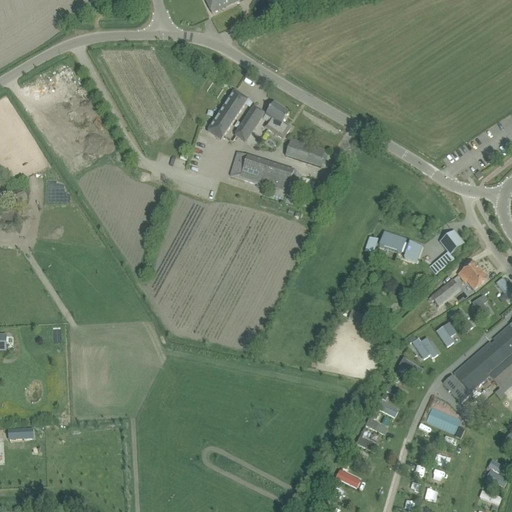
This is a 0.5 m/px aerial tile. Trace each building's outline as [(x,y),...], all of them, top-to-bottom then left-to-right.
[(243,0),(205,0),(212,14),(243,0)] [(208,133),(221,141),(248,101),(235,92),(208,133)] [(265,128),(283,141),(291,128),(284,124),(290,114),(275,104),(266,117),(270,120),(265,128)] [(236,136),(246,143),(265,114),(255,108),(236,136)] [(286,157),(321,168),(326,152),(291,141),(286,157)] [(293,175),(294,172),(238,154),(231,177),(287,195),(291,183),(298,185),(301,177),(293,175)] [(475,176),(478,181),(483,177),(482,176),(479,173),(475,176)] [(441,243),(450,255),(463,245),(454,233),(441,243)] [(422,248),(410,244),(409,246),(405,244),(406,241),(384,234),(381,245),(381,247),(380,247),(380,248),(402,255),(406,256),(404,260),(408,261),(416,263),(418,260),(420,253),(420,252),(420,253),(422,248)] [(470,284),(469,285),(474,291),(487,281),(474,263),(458,276),(465,284),(469,282),(470,284)] [(506,299),(511,293),(511,291),(501,278),(494,285),(506,299)] [(431,299),(439,308),(460,290),(453,281),(431,299)] [(483,298),(473,305),(484,321),(490,317),(483,306),(487,303),(483,298)] [(455,311),(449,316),(451,319),(455,317),(467,333),(473,329),(461,312),(458,314),(455,311)] [(469,393),(488,376),(504,394),(511,386),(511,324),(493,341),(496,345),(464,372),(461,368),(453,375),(469,393)] [(449,325),(437,334),(448,349),(449,349),(454,345),(451,340),(452,339),(456,336),(451,328),(449,325)] [(417,341),(414,337),(408,341),(410,345),(417,341)] [(419,341),(413,345),(424,361),(430,357),(432,360),(438,356),(427,340),(421,345),(419,341)] [(443,384),(461,404),(470,396),(452,376),(443,384)] [(375,409),(395,419),(399,411),(379,402),(375,409)] [(430,409),(425,424),(456,434),(460,419),(430,409)] [(456,438),(460,440),(464,432),(460,429),(456,438)] [(446,439),(444,447),(456,450),(458,443),(446,439)] [(423,445),(420,454),(428,457),(431,448),(423,445)] [(491,461),(487,468),(503,477),(507,470),(491,461)] [(429,480),(437,483),(440,475),(431,473),(429,480)] [(429,499),(435,501),(439,494),(433,491),(429,499)] [(480,492),(478,499),(498,506),(500,500),(480,492)] [(403,498),(400,507),(411,511),(414,502),(403,498)]
